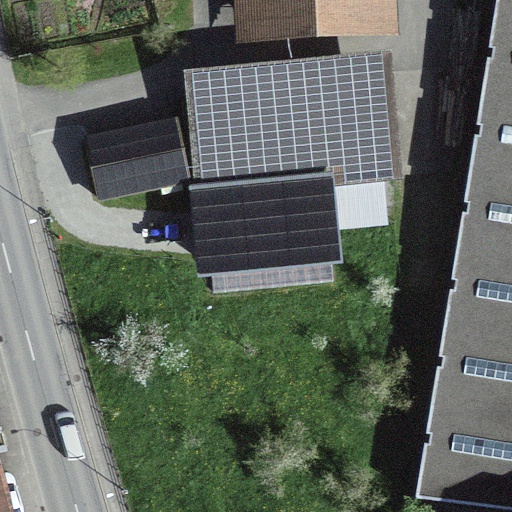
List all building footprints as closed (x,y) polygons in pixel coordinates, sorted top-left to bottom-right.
[(253,0),(255,24),(375,18),(373,0),(253,0)] [(511,0),(497,0),(418,497),(432,498),(457,501),(511,508),(511,0)] [(393,176),(387,107),(353,79),(194,93),(205,193),(219,192),(224,243),(269,240),(264,187),(393,176)] [(175,122),(87,138),(99,198),(187,181),(175,122)] [(511,511),(511,508),(457,501),(432,498),(429,511),(511,511)]
